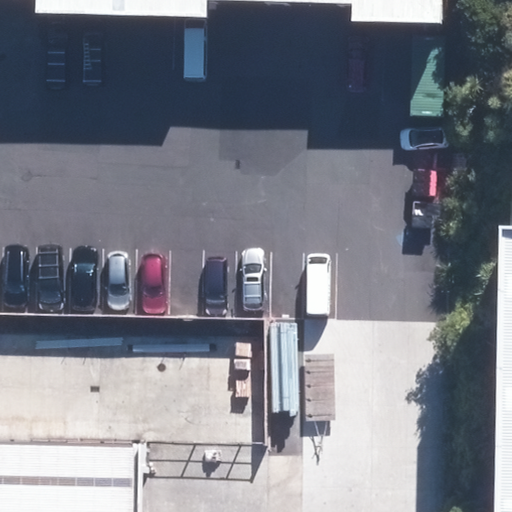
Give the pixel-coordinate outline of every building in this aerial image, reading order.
[(458,0),(0,0),(0,47),(458,52),(458,0)] [(82,372),(82,314),(4,312),(3,371),(82,372)] [(82,314),(82,372),(167,374),(168,315),(82,314)] [(168,315),(167,374),(262,375),(263,316),(168,315)] [(303,366),(267,366),(268,448),(304,448),(303,366)] [(0,462),(0,511),(143,511),(144,463),(0,462)]
